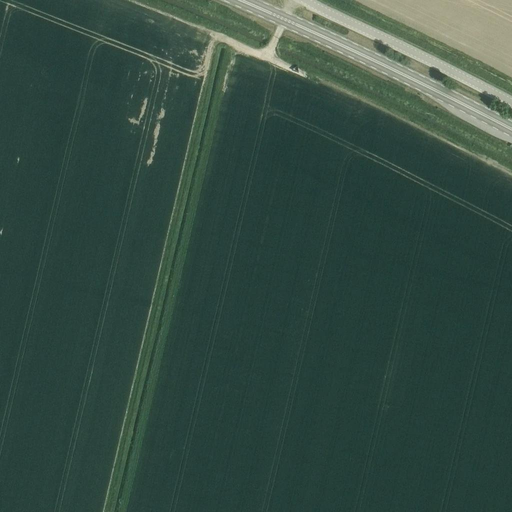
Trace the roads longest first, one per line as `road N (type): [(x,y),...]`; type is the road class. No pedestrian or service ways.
road 1 (track): [(230,42),(218,37),(108,511)]
road 2 (secondary): [(511,129),(239,0)]
road 3 (unclassified): [(511,102),(304,0)]
road 4 (track): [(358,0),(511,75)]
